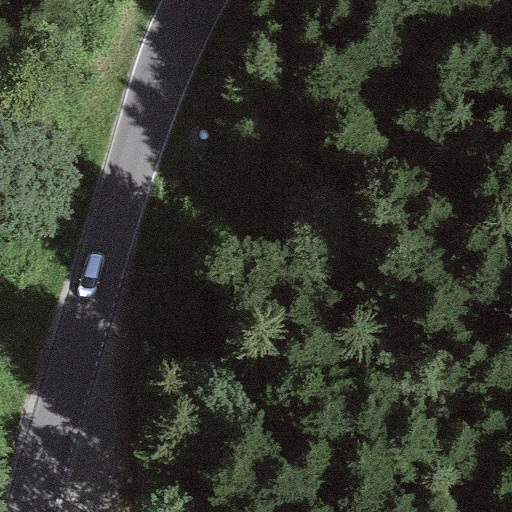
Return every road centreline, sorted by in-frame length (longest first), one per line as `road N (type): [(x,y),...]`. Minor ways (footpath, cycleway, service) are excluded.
road 1 (tertiary): [(29,511),(137,150),(196,0)]
road 2 (track): [(104,511),(77,354)]
